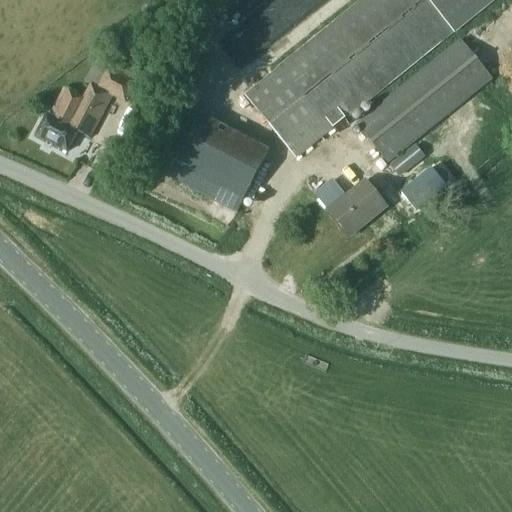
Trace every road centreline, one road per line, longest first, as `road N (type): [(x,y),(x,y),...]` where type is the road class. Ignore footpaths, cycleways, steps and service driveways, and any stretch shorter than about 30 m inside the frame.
road 1 (unclassified): [(511,358),(354,329),(0,163)]
road 2 (secondary): [(248,511),(180,432),(0,252)]
